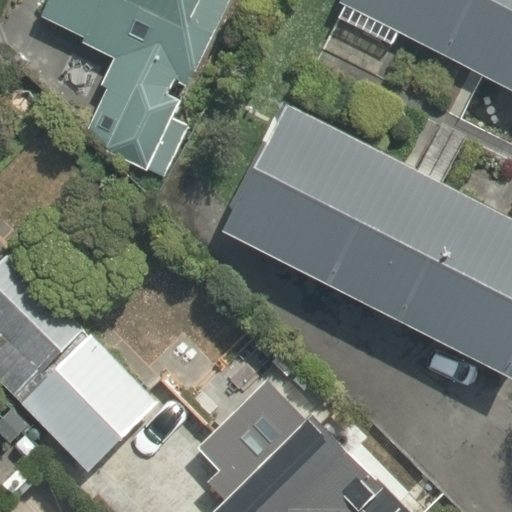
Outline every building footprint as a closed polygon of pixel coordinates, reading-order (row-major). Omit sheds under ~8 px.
[(45,0),(34,30),(118,60),(87,145),(171,175),(234,0),(45,0)] [(511,0),(342,0),(330,27),(391,56),(399,40),(511,94),(511,0)] [(0,152),(53,94),(0,45),(0,152)] [(219,227),(496,371),(511,341),(511,224),(283,105),(219,227)] [(0,260),(0,388),(14,402),(84,326),(6,253),(0,260)] [(88,477),(152,399),(78,338),(14,416),(88,477)] [(361,473),(261,376),(192,447),(215,469),(202,482),(220,500),(207,511),(345,511),(334,501),(361,473)]
